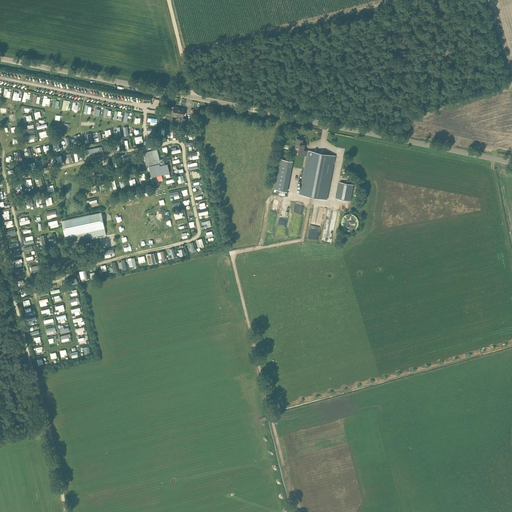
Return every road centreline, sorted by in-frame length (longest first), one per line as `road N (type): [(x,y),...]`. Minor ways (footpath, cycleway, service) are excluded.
road 1 (unclassified): [(511,162),(157,90)]
road 2 (track): [(302,240),(231,253),(297,511)]
road 3 (track): [(64,511),(0,234)]
road 4 (unclassified): [(157,90),(0,58)]
